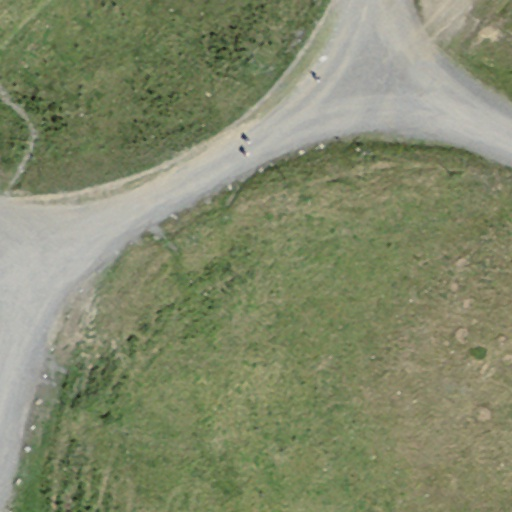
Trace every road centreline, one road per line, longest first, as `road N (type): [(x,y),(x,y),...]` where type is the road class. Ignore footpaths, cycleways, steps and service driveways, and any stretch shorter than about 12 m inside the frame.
road 1 (track): [(381,86),(80,241)]
road 2 (track): [(80,241),(47,280),(0,406)]
road 3 (track): [(511,140),(381,86)]
